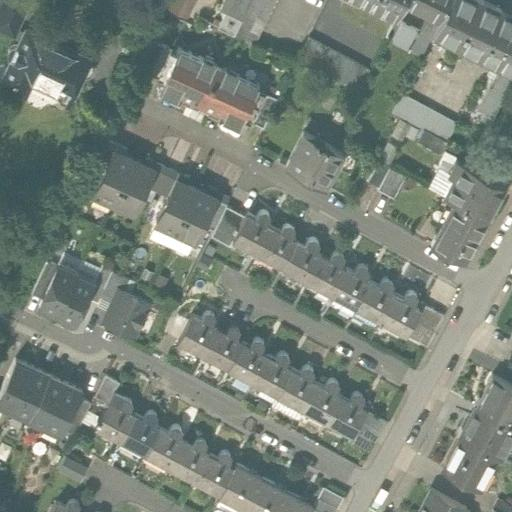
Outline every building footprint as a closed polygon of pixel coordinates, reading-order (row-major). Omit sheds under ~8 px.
[(0,0),(0,27),(21,37),(25,30),(18,26),(30,0),(0,0)] [(172,0),(170,5),(185,13),(191,0),(172,0)] [(217,26),(232,34),(248,0),(222,0),(220,7),(225,10),(217,26)] [(274,0),(248,0),(232,34),(253,44),(274,0)] [(359,0),(395,17),(403,1),(403,0),(359,0)] [(419,55),(431,31),(447,0),(403,0),(403,1),(428,13),(419,31),(400,22),(391,40),(419,55)] [(511,72),(511,14),(482,0),(447,0),(431,31),(498,65),(511,72)] [(89,60),(25,30),(21,37),(18,45),(13,44),(9,46),(7,50),(8,55),(12,57),(1,79),(22,89),(28,77),(55,90),(60,102),(67,104),(81,75),(86,76),(91,74),(93,70),(93,65),(89,60)] [(307,38),(296,59),(358,91),(369,70),(307,38)] [(156,89),(196,109),(218,65),(177,46),(156,89)] [(258,84),(218,65),(196,109),(237,128),(242,118),(256,89),(258,84)] [(479,109),(491,116),(511,76),(511,72),(498,65),(480,99),(483,101),(479,109)] [(277,98),(256,89),(242,118),(262,128),(277,98)] [(390,109),(423,127),(446,140),(455,122),(400,91),(390,109)] [(390,134),(402,139),(410,123),(399,117),(390,134)] [(439,152),(446,140),(423,127),(416,140),(439,152)] [(284,164),(323,185),(335,164),(332,163),(339,150),(303,130),(284,164)] [(96,158),(106,162),(115,142),(105,138),(96,158)] [(378,157),(389,162),(397,145),(387,140),(378,157)] [(92,190),(112,199),(133,156),(123,151),(125,147),(115,142),(106,162),(92,190)] [(427,185),(454,200),(485,217),(504,183),(445,151),(427,185)] [(142,161),(133,156),(112,199),(132,209),(144,183),(155,161),(145,156),(142,161)] [(144,183),(167,194),(177,172),(155,161),(144,183)] [(369,177),(380,182),(388,166),(378,161),(369,177)] [(389,164),(388,166),(380,182),(377,187),(394,196),(406,173),(389,164)] [(154,219),(174,229),(195,186),(186,182),(188,177),(177,172),(167,194),(154,219)] [(367,202),(377,186),(365,180),(356,195),(367,202)] [(204,190),(195,186),(174,229),(194,238),(201,222),(216,191),(206,186),(204,190)] [(228,196),(216,191),(201,222),(213,227),(225,202),(228,196)] [(463,257),(485,217),(454,200),(430,243),(446,252),(448,249),(463,257)] [(229,244),(233,237),(231,236),(243,214),(225,202),(213,227),(210,232),(229,244)] [(233,237),(256,250),(270,224),(263,220),(265,215),(265,212),(262,208),(258,208),(256,210),(253,215),(245,210),(243,214),(231,236),(233,237)] [(277,228),(270,224),(256,250),(280,263),(295,238),(287,233),(290,228),(289,224),(286,222),(283,221),(280,223),(277,228)] [(280,263),(305,277),(320,251),(312,247),(315,242),(315,239),(313,236),(308,235),(305,237),(302,241),(295,238),(280,263)] [(328,255),(320,251),(305,277),(330,291),(344,264),(338,261),(341,256),(341,253),(337,249),(334,249),(331,250),(328,255)] [(30,292),(41,297),(56,264),(46,259),(30,292)] [(56,264),(41,297),(37,305),(55,313),(75,272),(76,269),(58,261),(56,264)] [(330,291),(355,304),(369,278),(363,274),(366,269),(366,266),(363,263),(359,262),(356,264),(353,269),(344,264),(330,291)] [(96,302),(100,294),(111,269),(101,264),(93,280),(85,296),(96,302)] [(100,294),(111,299),(117,286),(123,275),(111,269),(100,294)] [(93,280),(75,272),(55,313),(73,322),(85,296),(93,280)] [(378,283),(369,278),(355,304),(379,317),(394,291),(388,288),(390,283),(391,280),(388,277),(384,276),(381,277),(378,283)] [(149,301),(117,286),(111,299),(101,319),(133,334),(149,301)] [(379,317),(404,332),(421,301),(415,298),(415,295),(413,292),(410,291),(407,291),(405,293),(403,296),(394,291),(379,317)] [(442,313),(421,301),(404,332),(426,343),(442,313)] [(176,338),(201,351),(215,326),(207,321),(209,317),(209,313),(207,310),(203,309),(200,311),(197,316),(190,312),(186,318),(176,338)] [(165,333),(176,338),(186,318),(176,313),(165,333)] [(221,329),(215,326),(201,351),(226,365),(240,339),(232,335),(234,329),(234,326),(232,323),(228,323),(224,324),(221,329)] [(226,365),(250,378),(264,352),(257,348),(260,343),(259,340),(256,336),(251,337),(249,339),(247,343),(240,339),(226,365)] [(272,357),(264,352),(250,378),(275,391),(289,365),(283,362),(285,359),(286,354),(283,351),(278,350),(275,352),(272,357)] [(0,403),(11,409),(32,366),(14,357),(0,386),(0,403)] [(275,391),(300,404),(314,379),(308,375),(310,371),(310,367),(307,364),(303,363),(299,366),(297,370),(289,365),(275,391)] [(48,373),(32,366),(11,409),(28,417),(48,373)] [(119,380),(104,372),(93,393),(106,401),(108,397),(119,380)] [(511,383),(491,372),(474,403),(511,423),(511,383)] [(28,417),(43,424),(64,381),(48,373),(28,417)] [(322,383),(314,379),(300,404),(325,418),(339,392),(333,388),(335,384),(336,381),(333,378),(329,377),(325,378),(322,383)] [(81,389),(64,381),(43,424),(60,432),(62,428),(78,395),(81,389)] [(325,418),(351,432),(353,427),(365,406),(366,407),(369,400),(361,396),(361,393),(358,390),(354,389),(351,391),(348,397),(339,392),(325,418)] [(93,422),(119,436),(133,411),(127,407),(130,402),(130,398),(128,395),(123,394),(120,396),(117,402),(108,397),(106,401),(93,422)] [(89,401),(78,395),(62,428),(74,433),(89,401)] [(511,423),(474,403),(458,433),(496,453),(500,456),(508,443),(511,445),(511,423)] [(374,439),(386,417),(366,407),(365,406),(353,427),(374,439)] [(142,415),(133,411),(119,436),(144,450),(158,424),(151,421),(155,415),(155,412),(152,408),(148,408),(145,410),(142,415)] [(144,450),(169,463),(182,438),(176,434),(179,429),(180,425),(177,421),(172,421),(169,424),(166,429),(158,424),(144,450)] [(479,486),(496,453),(458,433),(441,465),(455,472),(452,476),(458,479),(460,475),(479,486)] [(191,442),(182,438),(169,463),(194,477),(207,451),(201,448),(204,442),(205,438),(202,435),(197,434),(194,437),(191,442)] [(194,477),(218,490),(232,465),(226,461),(229,456),(229,452),(227,448),(222,448),(218,452),(216,456),(207,451),(194,477)] [(56,469),(78,480),(86,465),(65,454),(56,469)] [(217,491),(243,505),(260,474),(234,460),(232,465),(218,490),(217,491)] [(272,511),(285,488),(260,474),(243,505),(254,511),(272,511)] [(322,484),(312,503),(306,511),(332,511),(342,495),(322,484)] [(430,486),(415,511),(461,511),(466,505),(430,486)] [(306,511),(312,503),(285,488),(272,511),(306,511)] [(511,503),(496,496),(491,506),(503,511),(510,511),(511,509),(511,503)] [(50,511),(77,511),(80,509),(79,504),(76,501),(70,500),(67,502),(64,506),(56,502),(50,511)]
